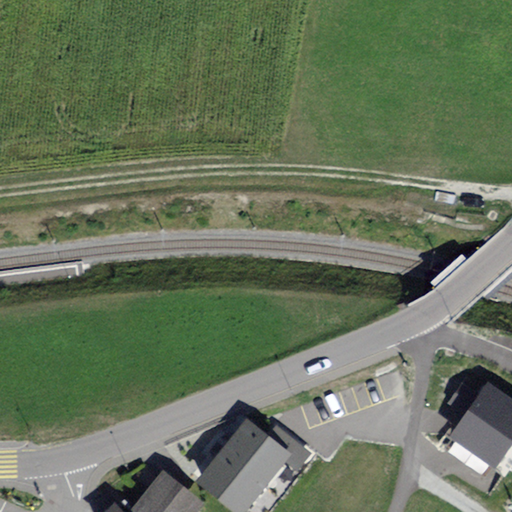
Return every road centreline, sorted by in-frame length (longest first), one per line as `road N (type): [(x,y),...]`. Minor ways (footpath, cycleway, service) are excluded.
road 1 (track): [(511,197),(303,169),(0,189)]
road 2 (tertiary): [(58,457),(193,413),(421,321)]
road 3 (residential): [(392,511),(406,476),(421,321)]
